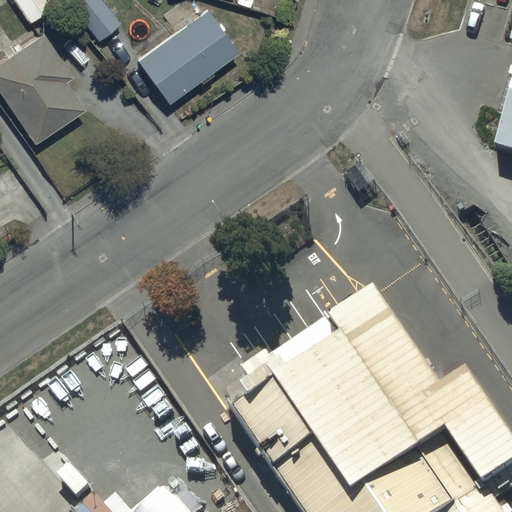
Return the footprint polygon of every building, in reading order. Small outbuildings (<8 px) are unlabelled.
[(51,0),(12,0),(27,22),(54,4),(51,0)] [(119,21),(101,0),(69,0),(67,2),(96,39),(119,21)] [(511,139),(511,6),(476,128),(511,139)] [(204,7),(135,58),(166,101),(198,79),(199,81),(211,72),(209,69),(236,50),(204,7)] [(41,30),(0,57),(0,95),(32,142),(83,107),(64,80),(71,75),(41,30)] [(429,368),(365,268),(215,363),(310,511),(509,511),(495,490),(511,479),(511,433),(458,350),(429,368)]
